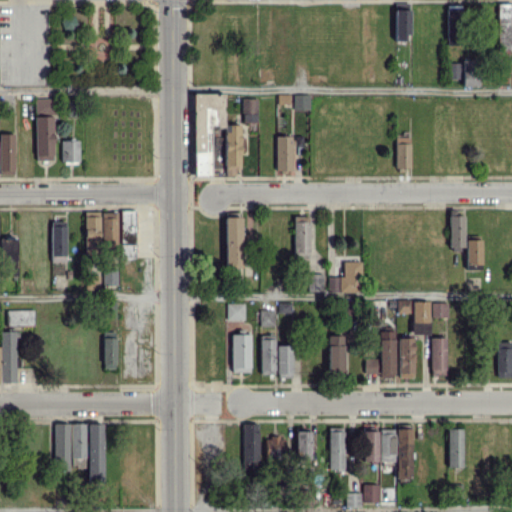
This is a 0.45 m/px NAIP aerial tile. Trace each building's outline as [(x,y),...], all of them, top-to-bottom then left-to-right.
[(445,44),(461,44),(461,4),(445,5),(445,44)] [(407,9),(393,9),(393,40),(407,40),(407,9)] [(60,28),(75,28),(75,16),(60,16),(60,28)] [(461,85),(476,85),(475,60),(447,61),(447,78),(461,77),(461,85)] [(192,175),(208,175),(209,126),(223,126),(223,175),(238,175),(238,124),(222,124),(222,93),(192,93),(192,175)] [(308,94),(292,94),(292,109),(308,109),(308,94)] [(33,98),(34,160),(53,160),(52,97),(33,98)] [(256,98),(240,98),(240,121),(256,121),(256,98)] [(13,133),(0,133),(0,174),(13,174),(13,133)] [(274,135),(273,170),(290,170),(291,145),(301,146),(301,136),(274,135)] [(408,168),(409,136),(394,136),(394,167),(408,168)] [(77,140),(60,140),(60,163),(77,163),(77,140)] [(134,209),(119,210),(120,258),(135,258),(134,209)] [(448,251),(463,250),(462,209),(447,209),(448,251)] [(115,211),(82,211),(83,252),(116,251),(115,211)] [(293,216),(292,259),(307,259),(308,216),(293,216)] [(223,267),(239,267),(240,217),(223,217),(223,267)] [(50,255),(64,255),(65,221),(50,221),(50,255)] [(479,235),(464,235),(464,269),(480,269),(479,235)] [(0,276),(15,277),(15,239),(0,238),(0,276)] [(341,261),(341,276),(326,276),(326,291),(359,291),(359,261),(341,261)] [(101,286),(116,287),(116,269),(101,268),(101,286)] [(321,291),(321,273),(307,273),(306,291),(321,291)] [(408,298),(395,299),(395,313),(408,312),(408,298)] [(427,301),(410,301),(410,334),(427,334),(427,301)] [(446,302),(430,302),(431,316),(446,316),(446,302)] [(243,303),(225,303),(225,319),(242,319),(243,303)] [(33,310),(5,309),(5,325),(32,326),(33,310)] [(272,309),(258,309),(258,326),(273,325),(272,309)] [(14,330),(0,330),(0,381),(14,381),(14,367),(19,367),(19,358),(14,358),(14,330)] [(378,357),(362,358),(363,373),(377,373),(378,377),(393,376),(392,330),(377,330),(378,357)] [(114,368),(113,331),(100,331),(101,368),(114,368)] [(248,333),(229,334),(230,372),(248,371),(248,333)] [(326,370),(341,371),(342,335),(326,335),(326,370)] [(272,336),(258,336),(258,374),(273,374),(272,336)] [(444,336),(429,337),(429,374),(444,374),(444,336)] [(396,377),(412,377),(412,337),(397,337),(396,377)] [(510,377),(509,340),(494,341),(495,377),(510,377)] [(290,344),(275,345),(275,377),(290,377),(290,344)] [(67,422),(52,422),(53,469),(68,469),(67,422)] [(257,423),(241,423),(240,468),(257,468),(257,423)] [(375,461),(376,424),(360,424),(359,461),(375,461)] [(343,427),(327,427),(326,469),(342,469),(343,427)] [(410,477),(409,427),(394,428),(395,478),(410,477)] [(446,466),(461,466),(461,428),(445,428),(446,466)] [(392,461),(393,429),(379,429),(378,460),(392,461)] [(309,430),(294,430),(294,460),(309,460),(309,430)] [(263,436),(264,458),(283,458),(283,436),(263,436)] [(343,492),(344,505),(377,504),(377,483),(360,484),(360,492),(343,492)]
